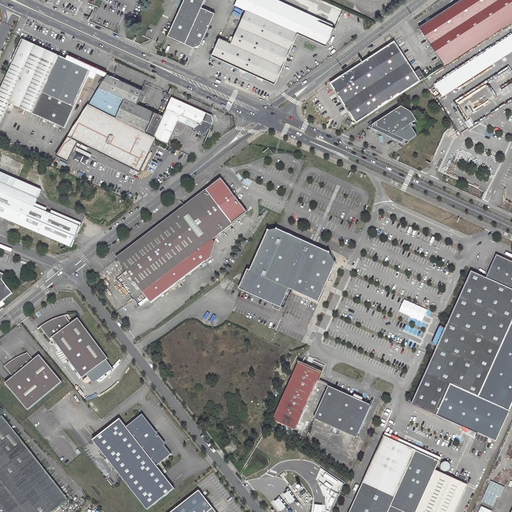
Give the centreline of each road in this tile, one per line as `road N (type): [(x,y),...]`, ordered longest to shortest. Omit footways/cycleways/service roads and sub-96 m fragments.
road 1 (unclassified): [(67,270),(257,511)]
road 2 (primary): [(0,0),(256,116)]
road 3 (primary): [(265,109),(23,0)]
road 4 (unclassified): [(299,137),(511,236)]
road 5 (primary): [(299,137),(511,230)]
road 6 (primary): [(511,224),(334,140)]
road 7 (unclassified): [(511,218),(334,140)]
road 8 (unclassified): [(67,270),(217,153)]
road 9 (unknown): [(25,323),(82,386),(102,381),(133,352)]
